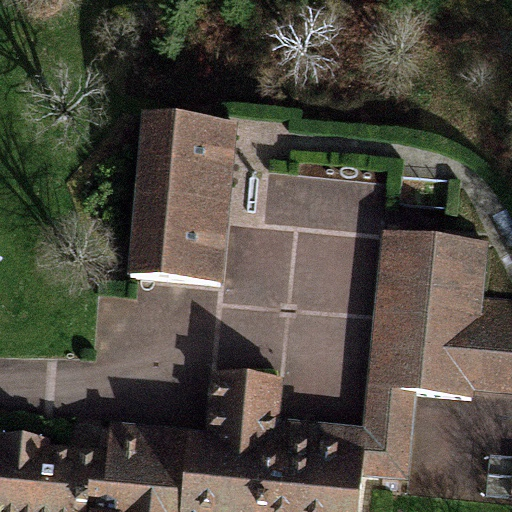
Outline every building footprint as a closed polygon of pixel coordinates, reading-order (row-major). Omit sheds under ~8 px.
[(140,144),(134,290),(221,294),(227,148),(140,144)] [(482,258),(386,252),(376,402),(415,404),(472,408),(482,258)] [(409,490),(415,404),(376,402),(373,450),(371,488),(409,490)] [(186,511),(190,453),(191,445),(112,440),(110,469),(106,511),(186,511)] [(371,488),(373,450),(214,440),(213,455),(190,453),(186,511),(353,511),(355,487),(371,488)] [(0,511),(106,511),(110,469),(0,462),(0,511)]
